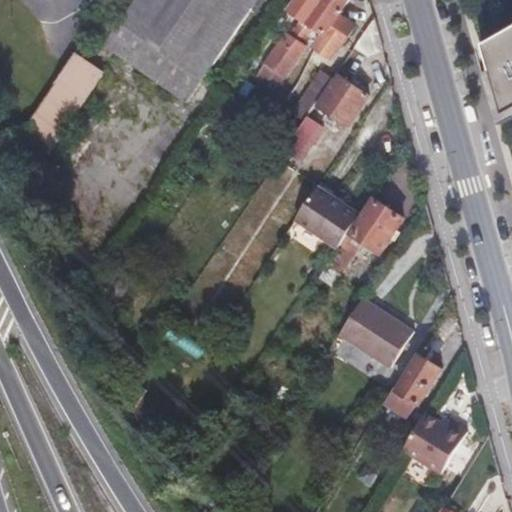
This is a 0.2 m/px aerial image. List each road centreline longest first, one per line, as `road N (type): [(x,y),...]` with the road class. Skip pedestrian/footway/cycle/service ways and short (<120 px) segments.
road 1 (tertiary): [(415,0),(509,332)]
road 2 (motorway): [(136,511),(0,268)]
road 3 (motorway): [(0,355),(68,511)]
